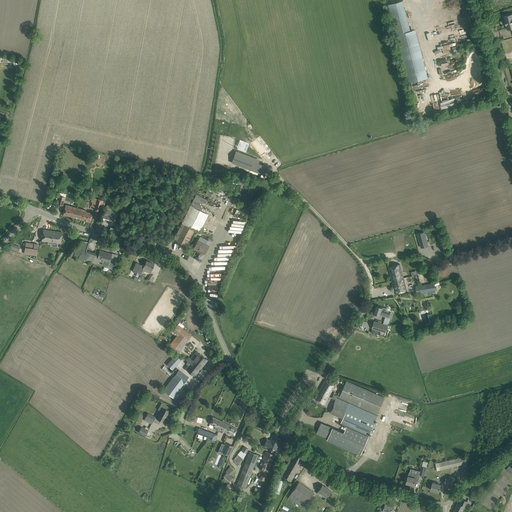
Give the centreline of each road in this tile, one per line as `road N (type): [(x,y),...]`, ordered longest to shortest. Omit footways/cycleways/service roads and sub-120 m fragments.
road 1 (unclassified): [(28,210),(176,262),(194,282),(241,383),(284,437)]
road 2 (unclassified): [(284,437),(326,359),(363,312),(370,287),(362,263),(278,180)]
road 3 (unclassified): [(446,509),(349,483),(284,437)]
road 4 (tertiary): [(511,124),(477,0)]
